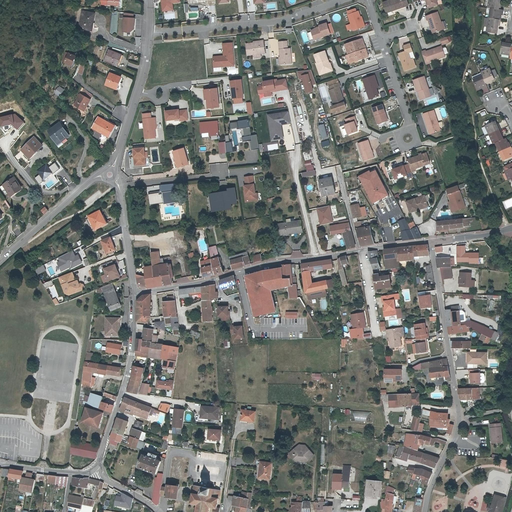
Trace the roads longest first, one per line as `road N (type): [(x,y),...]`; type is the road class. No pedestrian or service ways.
road 1 (residential): [(133,292),(431,240)]
road 2 (residential): [(431,240),(461,418),(424,511)]
road 3 (residential): [(342,0),(284,20),(148,33)]
road 4 (residential): [(96,468),(128,366),(133,292)]
road 5 (residential): [(0,264),(103,176)]
